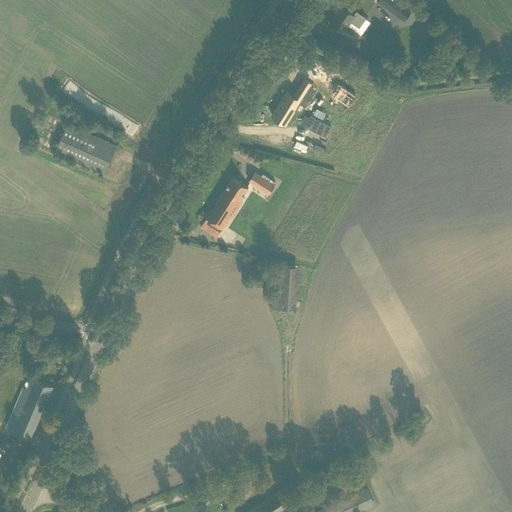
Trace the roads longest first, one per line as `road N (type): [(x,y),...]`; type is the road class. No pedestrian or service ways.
road 1 (tertiary): [(102,334),(176,184),(301,0)]
road 2 (unclassified): [(139,511),(272,455),(280,428),(279,332)]
road 3 (tertiary): [(32,494),(102,334)]
